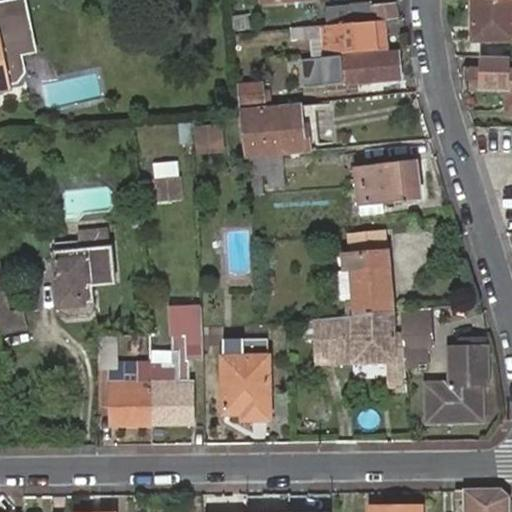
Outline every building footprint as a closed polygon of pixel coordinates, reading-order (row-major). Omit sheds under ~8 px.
[(24,0),(21,0),(0,4),(0,34),(31,29),(24,0)] [(404,7),(403,0),(395,1),(395,6),(371,9),(373,23),(385,22),(397,20),(396,8),(404,7)] [(511,43),(511,0),(472,0),(472,43),(511,43)] [(373,23),(371,9),(353,10),(354,24),(373,23)] [(354,24),(353,10),(327,13),(327,28),(354,24)] [(323,38),(325,59),(389,53),(385,22),(373,23),(354,24),(327,28),(322,28),(323,38)] [(231,28),(232,37),(247,35),(246,26),(231,28)] [(322,28),(305,29),(306,39),(323,38),(322,28)] [(31,29),(0,34),(0,91),(9,90),(8,82),(17,80),(24,71),(20,54),(35,51),(31,29)] [(323,38),(308,40),(311,60),(325,59),(323,38)] [(330,88),(400,81),(398,54),(311,63),(312,74),(329,72),(330,88)] [(465,69),(464,93),(486,94),(488,91),(503,91),(511,91),(511,72),(488,73),(486,70),(465,69)] [(241,108),(264,106),(262,85),(239,88),(241,108)] [(511,94),(503,94),(502,114),(511,114),(511,94)] [(245,158),(250,158),(282,155),(319,152),(318,146),(303,148),(301,115),(315,114),(314,108),(241,115),(245,158)] [(318,146),(315,114),(301,115),(303,148),(318,146)] [(224,126),(200,129),(202,154),(225,151),(224,126)] [(250,158),(250,160),(251,178),(269,176),(269,185),(284,183),(282,155),(250,158)] [(374,217),(374,207),(401,204),(402,211),(412,209),(411,204),(419,203),(414,164),(348,170),(351,203),(353,220),(374,217)] [(156,200),(182,200),(183,176),(156,176),(156,200)] [(264,190),(263,228),(340,230),(341,192),(264,190)] [(79,231),(80,242),(80,252),(111,249),(109,228),(79,231)] [(354,317),(392,313),(387,253),(384,253),(383,231),(348,235),(349,257),(348,257),(354,317)] [(89,318),(94,312),(92,289),(116,287),(113,249),(111,249),(80,252),(80,242),(54,244),(55,254),(60,315),(67,321),(89,318)] [(5,291),(0,292),(0,332),(24,327),(20,311),(8,311),(5,291)] [(431,351),(428,309),(401,312),(403,335),(404,351),(431,351)] [(203,361),(200,310),(168,312),(168,337),(187,336),(188,360),(203,361)] [(315,371),(405,363),(404,351),(403,335),(394,335),(392,313),(354,317),(310,321),(315,371)] [(117,365),(117,338),(99,340),(99,370),(117,371),(117,365)] [(486,348),(457,349),(449,349),(450,387),(423,387),(426,422),(480,421),(478,386),(487,386),(486,348)] [(405,363),(406,376),(432,375),(431,351),(404,351),(405,363)] [(269,411),(267,358),(221,360),(223,417),(243,416),(243,412),(269,411)] [(151,427),(150,365),(117,365),(117,371),(118,383),(111,384),(111,427),(151,427)] [(162,366),(150,365),(151,427),(192,427),(193,384),(185,383),(186,373),(161,372),(162,366)] [(194,372),(186,373),(185,383),(193,384),(194,372)] [(243,412),(243,416),(243,421),(269,420),(269,411),(243,412)] [(507,511),(508,499),(499,491),(455,491),(455,500),(466,499),(466,511),(507,511)]
